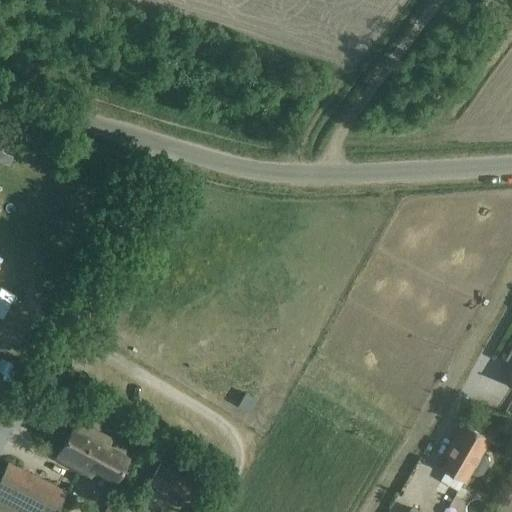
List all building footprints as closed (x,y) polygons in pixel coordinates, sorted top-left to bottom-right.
[(152,0),(151,5),(182,9),(183,0),(152,0)] [(201,0),(192,16),(204,23),(216,0),(201,0)] [(254,0),(247,9),(272,30),(298,0),(254,0)] [(409,6),(401,0),(373,0),(364,13),(391,32),(409,6)] [(511,363),(502,379),(511,385),(511,349),(506,360),(511,363)] [(238,420),(250,425),(255,412),(243,407),(238,420)] [(76,421),(55,458),(90,478),(94,471),(115,482),(128,459),(107,447),(111,440),(76,421)] [(448,471),(442,481),(459,491),(465,481),(466,481),(491,437),(465,422),(453,443),(457,445),(444,468),(448,471)] [(8,463),(0,478),(0,502),(19,511),(55,511),(66,493),(8,463)] [(151,482),(193,505),(202,488),(160,465),(151,482)] [(111,511),(133,511),(138,504),(121,495),(111,511)]
